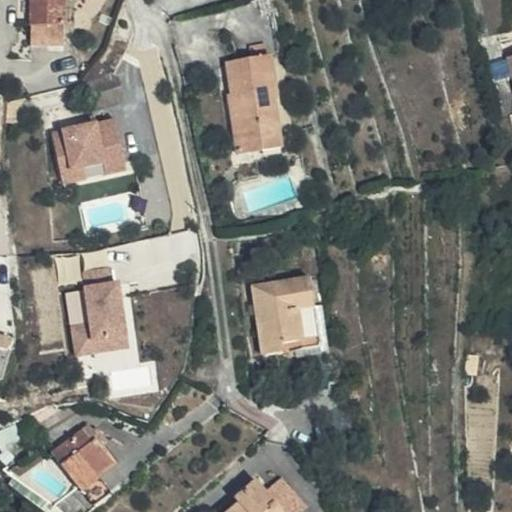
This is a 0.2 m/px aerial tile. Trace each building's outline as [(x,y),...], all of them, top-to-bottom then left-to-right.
[(58,0),(31,17),(31,70),(65,71),(65,35),(94,18),(83,0),(58,0)] [(63,90),(65,71),(31,70),(31,90),(63,90)] [(222,104),(227,139),(231,138),(234,158),(225,159),(231,199),(258,196),(279,193),(274,142),(277,141),(271,98),(266,99),(264,85),(248,88),(249,101),(222,104)] [(111,143),(103,113),(73,125),(80,151),(111,143)] [(223,142),(225,159),(234,158),(231,138),(227,139),(223,142)] [(86,164),(87,175),(107,172),(105,160),(86,164)] [(86,164),(41,171),(47,211),(70,207),(91,204),(93,215),(114,211),(107,172),(87,175),(86,164)] [(279,193),(258,196),(259,207),(280,204),(279,193)] [(70,207),(47,211),(50,222),(72,219),(70,207)] [(110,322),(107,305),(80,310),(89,362),(70,365),(75,394),(95,391),(93,379),(126,373),(120,334),(112,335),(110,322)] [(110,322),(112,335),(120,334),(118,321),(110,322)] [(242,329),(244,348),(250,347),(251,357),(245,358),(251,398),(271,395),(309,390),(303,351),(299,322),(242,329)] [(126,373),(93,379),(95,391),(128,386),(126,373)] [(62,511),(69,507),(73,511),(83,511),(95,503),(86,490),(89,487),(90,482),(86,477),(82,478),(77,473),(71,478),(66,472),(36,494),(48,511),(62,511)] [(0,502),(0,511),(13,511),(32,498),(22,487),(0,502)]
